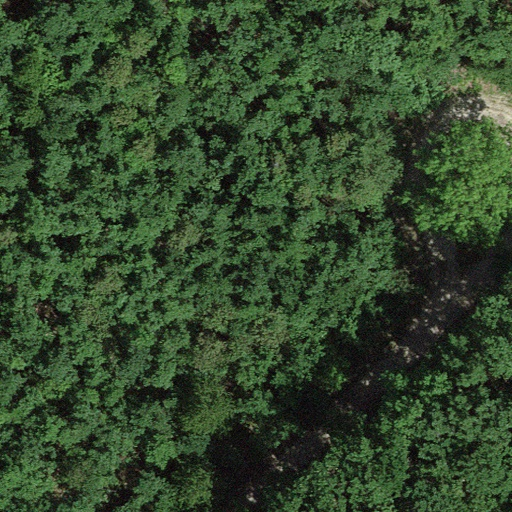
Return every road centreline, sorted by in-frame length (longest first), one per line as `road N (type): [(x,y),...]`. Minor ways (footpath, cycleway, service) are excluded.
road 1 (track): [(236,511),(410,351),(471,258)]
road 2 (track): [(511,253),(471,258),(426,231),(414,207),(416,144),(444,109),(461,103)]
